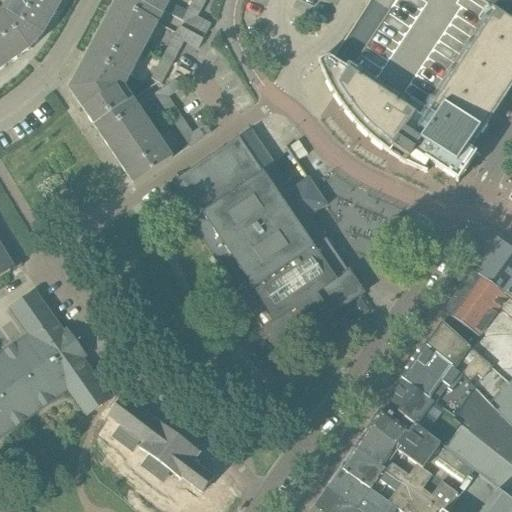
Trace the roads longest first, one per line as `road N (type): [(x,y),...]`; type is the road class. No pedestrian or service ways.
road 1 (residential): [(279,476),(143,360),(87,289),(76,258),(90,222),(275,97)]
road 2 (residential): [(279,476),(466,211)]
road 3 (residential): [(466,211),(432,206),(370,178),(275,97)]
road 4 (residential): [(0,109),(45,74),(89,0)]
